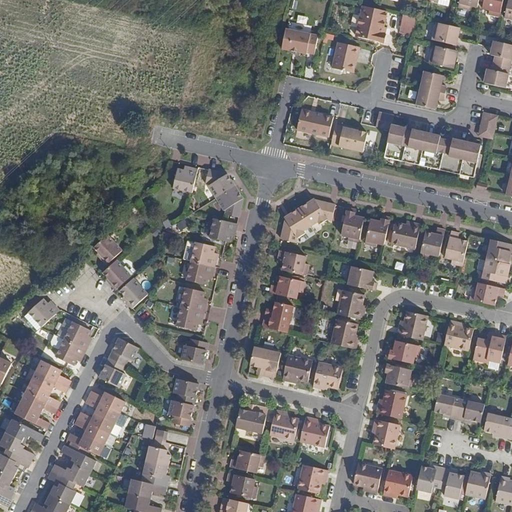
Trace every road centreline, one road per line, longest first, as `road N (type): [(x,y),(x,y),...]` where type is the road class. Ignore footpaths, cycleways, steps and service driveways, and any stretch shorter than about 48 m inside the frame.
road 1 (residential): [(511,218),(272,163)]
road 2 (residential): [(511,319),(391,298),(381,310),(358,411)]
road 3 (residential): [(222,381),(272,163)]
road 4 (residential): [(18,511),(118,321)]
road 5 (residential): [(272,163),(288,93),(297,85),(374,103)]
road 6 (residential): [(358,411),(222,381)]
road 7 (residential): [(192,511),(222,381)]
road 8 (residential): [(118,321),(172,368),(222,381)]
